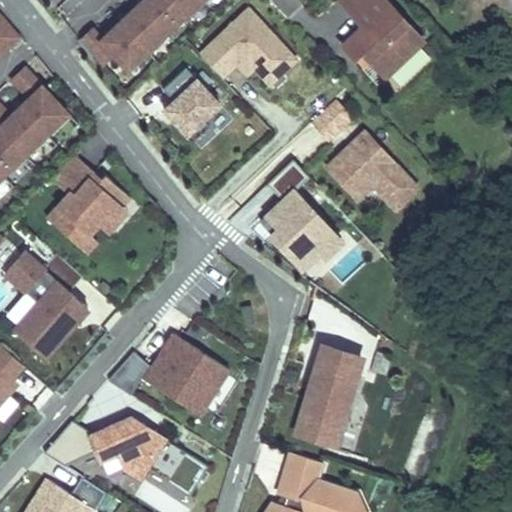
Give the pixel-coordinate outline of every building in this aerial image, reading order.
[(122,50),(134,64),(202,0),(144,0),(109,34),(99,22),(87,32),(109,60),(122,50)] [(424,40),(387,0),(342,0),(341,1),(364,26),(343,45),(357,60),(365,53),(371,59),(386,75),(424,40)] [(253,4),(201,53),(223,76),(237,64),(241,68),(249,60),(267,79),(298,50),(253,4)] [(0,54),(21,34),(0,12),(0,54)] [(371,59),(365,53),(357,60),(363,66),(371,59)] [(0,177),(69,111),(25,65),(12,77),(30,96),(11,114),(0,102),(0,177)] [(186,67),(163,89),(174,100),(164,110),(193,140),(210,125),(204,119),(220,103),(186,67)] [(330,139),(354,115),(335,96),(311,120),(330,139)] [(366,132),(329,167),(358,198),(374,182),(396,206),(417,186),(366,132)] [(96,171),(74,152),(50,176),(69,193),(48,217),(88,252),(98,240),(91,233),(99,223),(109,232),(129,209),(122,202),(129,194),(106,174),(103,177),(99,182),(92,176),(96,171)] [(294,159),(269,183),(284,200),(267,215),(279,228),(273,234),(303,268),(320,251),(338,235),(295,190),(310,176),(294,159)] [(99,182),(103,177),(96,171),(92,176),(99,182)] [(141,205),(129,194),(122,202),(129,209),(109,232),(114,236),(141,205)] [(279,228),(267,215),(261,222),(273,234),(279,228)] [(344,241),(338,235),(320,251),(326,258),(344,241)] [(359,243),(371,257),(380,250),(366,235),(359,243)] [(84,276),(58,252),(44,267),(25,251),(6,272),(27,290),(28,291),(31,287),(43,298),(19,325),(16,329),(37,348),(70,310),(59,300),(69,289),(71,291),(84,276)] [(31,287),(28,291),(27,290),(7,314),(19,325),(43,298),(31,287)] [(89,307),(71,291),(69,289),(59,300),(70,310),(37,348),(46,356),(89,307)] [(241,307),(245,325),(256,323),(252,305),(241,307)] [(109,379),(132,394),(142,376),(200,413),(229,367),(174,333),(153,367),(134,351),(109,379)] [(24,364),(0,342),(0,403),(12,390),(6,384),(12,378),(24,364)] [(323,351),(298,431),(331,442),(345,397),(350,399),(361,363),(323,351)] [(6,384),(12,390),(18,383),(12,378),(6,384)] [(345,397),(331,442),(336,443),(350,399),(345,397)] [(73,420),(45,452),(62,463),(66,466),(98,451),(102,460),(119,452),(126,467),(142,477),(148,468),(191,495),(209,466),(135,419),(119,426),(121,429),(112,433),(110,430),(109,427),(95,434),(73,420)] [(324,461),(293,451),(281,492),(288,494),(284,506),(275,503),(268,511),(350,511),(357,492),(318,480),(324,461)] [(102,460),(110,475),(126,467),(119,452),(102,460)] [(108,492),(84,477),(73,493),(48,478),(26,511),(90,511),(93,508),(97,510),(108,492)] [(288,494),(281,492),(275,503),(284,506),(288,494)]
